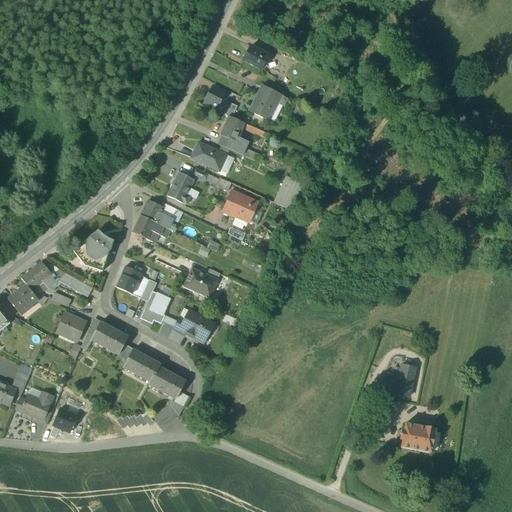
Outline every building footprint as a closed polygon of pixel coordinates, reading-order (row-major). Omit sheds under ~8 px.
[(250,47),(243,61),(261,71),(268,57),(250,47)] [(225,94),(212,88),(204,105),(217,111),(219,106),(225,94)] [(262,88),(250,113),(267,122),(280,97),(262,88)] [(239,115),(219,106),(217,111),(216,112),(228,118),(236,121),(239,115)] [(236,121),(228,118),(220,136),(225,139),(238,144),(240,140),(238,139),(243,128),(245,129),(246,126),(236,121)] [(268,136),(246,126),(245,129),(244,131),(266,140),(268,136)] [(238,144),(225,139),(221,147),(229,151),(235,153),(239,145),(238,144)] [(221,147),(218,152),(198,143),(190,160),(207,167),(208,166),(226,175),(233,159),(226,156),(229,151),(221,147)] [(257,162),(259,155),(246,151),(243,158),(257,162)] [(208,175),(195,170),(193,176),(205,181),(208,175)] [(194,181),(179,174),(167,197),(182,204),(183,203),(187,205),(190,198),(187,196),(194,181)] [(286,178),(274,204),(275,204),(283,208),(284,208),(292,212),(293,213),(293,212),(305,187),(286,178)] [(243,200),(231,194),(232,192),(231,192),(221,212),(234,218),(235,218),(249,224),(258,205),(244,198),(243,200)] [(163,208),(149,202),(149,201),(148,201),(140,216),(154,224),(156,224),(160,215),(163,210),(164,208),(163,208)] [(176,210),(165,205),(164,206),(164,208),(163,210),(160,215),(171,220),(176,210)] [(171,220),(160,215),(156,224),(163,228),(169,231),(172,224),(173,222),(171,220)] [(154,224),(140,216),(132,233),(146,240),(150,232),(154,224)] [(48,224),(45,219),(39,224),(42,228),(48,224)] [(156,224),(154,224),(150,232),(157,235),(159,236),(163,228),(156,224)] [(169,231),(163,228),(159,236),(165,239),(169,231)] [(245,235),(230,229),(227,235),(241,242),(245,235)] [(157,235),(150,232),(146,240),(153,243),(157,235)] [(100,236),(97,234),(74,253),(85,266),(101,272),(110,243),(107,241),(109,239),(101,234),(100,236)] [(41,263),(51,275),(42,282),(48,290),(58,282),(65,275),(44,261),(41,263)] [(41,263),(31,271),(41,283),(42,282),(51,275),(41,263)] [(140,274),(125,267),(122,275),(137,282),(140,275),(140,274)] [(207,275),(192,269),(183,288),(209,300),(218,280),(207,275)] [(220,275),(209,270),(207,275),(218,280),(220,275)] [(31,271),(20,279),(25,285),(30,291),(38,285),(41,283),(31,271)] [(92,289),(65,275),(58,282),(87,298),(92,289)] [(137,282),(122,275),(116,288),(131,295),(134,289),(137,282)] [(140,300),(148,304),(152,293),(156,285),(149,281),(140,300)] [(48,290),(42,282),(41,283),(38,285),(44,293),(48,290)] [(30,291),(25,285),(7,300),(18,314),(19,314),(29,306),(30,307),(37,300),(30,291)] [(167,298),(170,291),(160,287),(157,294),(167,298)] [(143,293),(134,289),(131,295),(141,299),(143,293)] [(148,304),(140,320),(152,325),(154,322),(161,325),(165,317),(162,316),(169,301),(152,293),(148,304)] [(70,301),(54,294),(51,300),(67,308),(70,301)] [(36,302),(40,306),(46,300),(43,297),(36,302)] [(18,314),(7,300),(2,304),(2,305),(13,318),(18,314)] [(0,307),(0,313),(8,323),(14,319),(13,318),(2,305),(0,307)] [(0,333),(10,326),(8,323),(0,313),(0,333)] [(210,324),(189,313),(184,322),(183,323),(190,326),(187,333),(194,337),(195,339),(203,344),(209,332),(207,331),(210,324)] [(85,323),(65,314),(56,334),(76,343),(85,323)] [(184,322),(178,319),(172,330),(185,337),(187,333),(190,326),(183,323),(184,322)] [(126,338),(101,324),(101,323),(101,322),(90,341),(91,342),(91,341),(117,355),(116,356),(117,356),(123,346),(127,337),(126,338)] [(81,348),(73,345),(68,357),(75,361),(81,348)] [(132,351),(123,346),(117,356),(127,361),(132,351)] [(160,366),(132,351),(127,361),(123,368),(149,383),(150,383),(158,368),(160,366)] [(415,368),(402,365),(400,375),(396,394),(396,396),(408,398),(415,368)] [(21,366),(12,386),(16,388),(23,391),(32,370),(21,366)] [(158,368),(150,383),(149,383),(148,385),(174,399),(173,400),(174,401),(179,393),(185,382),(184,381),(184,382),(158,368)] [(400,375),(392,373),(390,383),(378,380),(376,390),(396,394),(400,375)] [(16,390),(1,384),(1,382),(0,381),(0,403),(9,407),(15,394),(21,397),(23,391),(16,388),(16,390)] [(189,398),(179,393),(174,401),(173,403),(183,408),(189,398)] [(39,401),(27,396),(24,403),(21,412),(40,420),(44,410),(47,411),(52,398),(42,394),(39,401)] [(66,398),(60,395),(56,405),(62,408),(66,398)] [(24,403),(19,401),(15,409),(21,412),(24,403)] [(175,416),(168,407),(152,418),(159,427),(175,416)] [(77,416),(61,409),(53,426),(69,433),(77,416)] [(47,411),(44,410),(40,420),(39,422),(47,426),(52,413),(47,411)] [(154,424),(147,414),(143,418),(147,425),(149,427),(154,424)] [(143,418),(141,415),(136,418),(141,425),(143,428),(147,425),(143,418)] [(134,416),(129,419),(134,426),(136,429),(141,425),(136,418),(134,416)] [(127,417),(123,420),(127,427),(129,430),(134,426),(129,419),(127,417)] [(123,420),(121,418),(116,421),(123,430),(127,427),(123,420)] [(437,421),(421,419),(420,426),(436,429),(437,421)] [(431,454),(436,429),(420,426),(407,424),(405,431),(400,431),(399,441),(402,441),(400,448),(431,454)]
